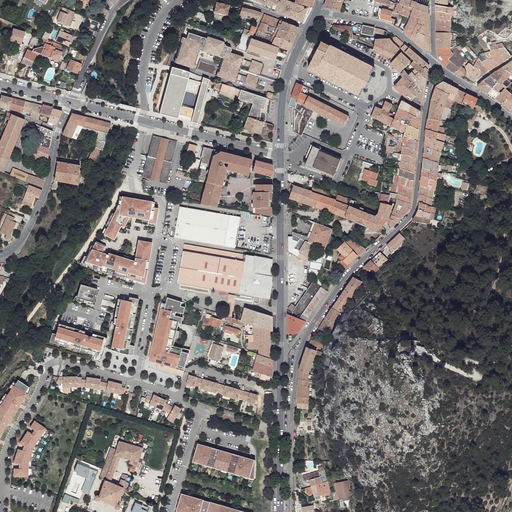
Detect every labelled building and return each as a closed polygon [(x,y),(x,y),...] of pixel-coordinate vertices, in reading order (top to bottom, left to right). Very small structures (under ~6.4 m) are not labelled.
[(278,13),(304,24),(312,8),(294,3),(287,0),(280,0),(280,1),(279,0),(248,0),(249,0),(274,11),(275,12),(278,13)] [(314,0),(295,0),(294,3),(312,8),(314,0)] [(343,2),(333,0),(326,0),(324,8),(340,11),(343,2)] [(409,0),(401,0),(400,4),(413,8),(416,9),(429,14),(428,7),(420,4),(415,2),(409,0)] [(201,6),(198,8),(199,8),(208,10),(212,10),(213,5),(216,5),(216,2),(213,2),(206,3),(201,6)] [(229,5),(216,2),(216,5),(214,12),(227,15),(229,5)] [(394,3),(392,2),(391,6),(389,11),(393,12),(394,13),(398,3),(394,3)] [(400,4),(398,3),(394,13),(395,13),(400,15),(404,17),(408,18),(409,15),(411,11),(412,10),(413,8),(400,4)] [(448,7),(436,5),(436,12),(450,14),(448,7)] [(75,12),(67,8),(65,12),(61,11),(56,20),(67,24),(71,15),(73,16),(75,12)] [(257,12),(242,8),(239,14),(240,15),(241,16),(242,16),(242,14),(247,15),(257,19),(257,20),(256,20),(256,23),(255,25),(257,25),(262,13),(257,12)] [(387,10),(380,8),(378,20),(383,21),(389,23),(393,25),(395,20),(391,18),(392,14),(393,12),(389,11),(387,10)] [(429,14),(416,9),(415,11),(413,13),(412,16),(429,21),(429,14)] [(450,14),(436,12),(436,20),(451,21),(451,16),(450,14)] [(193,16),(191,13),(184,19),(187,22),(193,17),(193,16)] [(272,18),(267,16),(264,24),(269,26),(272,18)] [(429,21),(412,16),(411,19),(404,31),(418,44),(424,48),(429,52),(429,21)] [(408,18),(404,17),(398,28),(404,31),(411,19),(408,18)] [(280,21),(272,18),(269,26),(277,28),(280,21)] [(451,21),(436,20),(437,33),(451,33),(451,29),(451,21)] [(299,28),(280,21),(277,28),(295,35),(299,28)] [(264,24),(261,23),(257,31),(292,43),(295,35),(277,28),(269,26),(264,24)] [(334,26),(334,25),(332,28),(356,40),(357,39),(358,37),(354,36),(352,27),(334,26)] [(375,28),(363,25),(361,33),(373,36),(375,28)] [(18,27),(14,26),(13,28),(10,40),(12,41),(12,43),(12,45),(13,45),(12,48),(9,48),(7,54),(8,55),(7,58),(9,59),(12,58),(17,60),(23,44),(28,46),(33,36),(34,34),(18,27)] [(249,33),(243,31),(243,32),(242,34),(246,35),(252,37),(255,29),(251,27),(249,33)] [(378,29),(376,28),(375,38),(383,38),(385,31),(378,29)] [(72,36),(60,31),(57,40),(69,45),(70,41),(72,36)] [(248,74),(247,78),(238,75),(240,71),(240,70),(241,66),(243,61),(244,58),(230,53),(232,50),(230,48),(226,46),(225,45),(224,45),(225,43),(208,37),(208,39),(189,33),(184,31),(181,41),(181,42),(184,42),(178,59),(176,58),(174,62),(194,69),(196,64),(195,64),(193,63),(198,50),(200,50),(223,58),(225,59),(220,73),(218,72),(216,77),(236,83),(237,80),(245,83),(244,86),(255,89),(259,78),(248,74)] [(292,43),(257,31),(254,38),(251,39),(271,45),(279,48),(288,51),(292,43)] [(451,33),(437,33),(437,41),(451,41),(451,33)] [(34,36),(33,36),(28,46),(32,48),(33,45),(35,46),(38,38),(35,36),(34,36)] [(405,44),(396,36),(393,38),(393,41),(394,43),(400,49),(405,44)] [(390,38),(375,39),(375,41),(373,49),(391,59),(397,53),(400,49),(393,42),(390,38)] [(32,49),(32,51),(36,52),(51,58),(51,57),(59,60),(63,50),(60,49),(62,45),(47,39),(46,43),(45,43),(44,47),(42,47),(32,49)] [(271,45),(251,39),(247,51),(258,54),(276,60),(279,48),(271,45)] [(375,67),(321,41),(319,46),(317,50),(316,51),(310,64),(307,69),(360,96),(361,94),(363,89),(364,89),(365,88),(365,89),(366,89),(366,88),(367,89),(367,87),(367,86),(368,86),(368,85),(370,81),(371,80),(371,79),(372,77),(371,76),(371,75),(373,70),(375,67)] [(451,41),(437,41),(437,49),(450,49),(451,41)] [(409,48),(405,44),(400,49),(403,51),(405,53),(409,48)] [(497,49),(497,50),(505,61),(511,56),(505,49),(503,44),(496,45),(497,49)] [(467,45),(465,47),(475,59),(477,57),(467,45)] [(450,49),(437,49),(439,61),(452,72),(464,76),(466,74),(464,69),(461,67),(463,63),(466,66),(469,63),(470,62),(466,59),(466,60),(458,53),(460,51),(456,47),(450,49)] [(419,56),(409,48),(405,53),(413,61),(414,62),(419,56)] [(31,52),(27,50),(21,63),(29,66),(31,67),(37,53),(36,52),(32,51),(31,52)] [(497,50),(489,52),(499,65),(505,61),(497,50)] [(402,52),(401,52),(399,55),(390,64),(400,73),(409,64),(411,61),(402,52)] [(489,52),(483,53),(494,68),(499,65),(489,52)] [(481,54),(478,58),(488,71),(494,68),(483,53),(481,54)] [(428,65),(419,56),(414,62),(423,69),(425,68),(428,69),(428,65)] [(475,63),(473,67),(479,72),(480,75),(488,71),(478,58),(477,61),(475,63)] [(81,64),(71,59),(67,69),(77,73),(81,64)] [(252,63),(243,61),(241,66),(250,69),(252,63)] [(414,62),(413,61),(410,65),(415,69),(425,79),(426,79),(428,69),(425,68),(423,69),(414,62)] [(261,65),(253,62),(252,63),(250,69),(249,73),(259,76),(262,67),(261,65)] [(466,66),(468,72),(471,76),(470,77),(473,79),(474,78),(475,80),(478,78),(480,75),(479,72),(473,67),(470,64),(469,63),(466,66)] [(511,64),(510,63),(503,67),(511,74),(511,64)] [(203,76),(191,72),(191,71),(185,69),(171,65),(170,69),(158,113),(178,118),(178,116),(191,120),(191,122),(197,123),(209,78),(204,76),(203,76)] [(503,67),(496,71),(506,79),(511,74),(503,67)] [(425,79),(415,69),(409,75),(423,91),(424,92),(425,84),(426,79),(425,79)] [(249,73),(240,70),(240,71),(248,74),(259,78),(259,76),(249,73)] [(409,75),(404,71),(401,74),(401,75),(401,76),(402,78),(412,91),(416,96),(421,104),(424,92),(423,91),(409,75)] [(496,71),(490,76),(497,82),(505,89),(511,83),(506,79),(496,71)] [(490,76),(483,81),(493,87),(497,82),(490,76)] [(412,91),(402,78),(394,87),(406,98),(412,91)] [(443,81),(436,86),(435,88),(449,94),(453,87),(454,86),(443,81)] [(483,81),(477,87),(488,94),(493,87),(483,81)] [(93,85),(87,82),(82,94),(89,96),(92,89),(91,89),(93,85)] [(493,87),(488,94),(494,98),(505,89),(497,82),(493,87)] [(303,86),(296,83),(291,97),(294,98),(297,100),(301,93),(303,86)] [(223,84),(222,84),(219,93),(234,98),(237,89),(223,84)] [(458,90),(453,87),(449,94),(448,97),(453,100),(458,90)] [(449,94),(435,88),(431,101),(444,107),(444,106),(446,101),(447,100),(448,97),(449,94)] [(237,89),(234,98),(238,99),(237,99),(252,104),(248,117),(259,121),(263,122),(265,123),(266,114),(267,105),(268,99),(237,89)] [(505,89),(494,98),(502,104),(511,94),(505,89)] [(466,94),(458,90),(453,100),(455,101),(462,104),(466,94)] [(416,96),(412,91),(406,98),(411,101),(416,96)] [(308,96),(301,93),(297,100),(296,102),(304,106),(308,96)] [(511,93),(511,94),(502,104),(510,111),(511,109),(511,93)] [(478,99),(466,94),(462,104),(473,109),(475,105),(478,99)] [(349,116),(309,95),(308,96),(304,106),(306,107),(314,111),(344,126),(349,116)] [(12,98),(2,96),(0,100),(0,106),(8,110),(9,108),(12,98)] [(297,100),(294,98),(291,97),(290,102),(289,106),(293,107),(295,108),(296,102),(297,100)] [(25,102),(12,98),(9,108),(22,113),(23,110),(25,102)] [(392,105),(385,101),(382,110),(384,110),(389,112),(392,105)] [(420,112),(402,101),(399,108),(407,113),(419,119),(420,112)] [(444,107),(431,101),(428,119),(440,121),(441,119),(444,107)] [(42,106),(25,102),(23,110),(31,113),(30,116),(38,120),(38,118),(40,113),(42,106)] [(293,132),(296,134),(300,135),(301,136),(302,134),(314,111),(306,107),(304,106),(296,102),(295,108),(293,107),(293,111),(293,117),(293,129),(293,132)] [(491,113),(475,105),(473,109),(473,110),(471,114),(475,116),(476,117),(478,112),(489,117),(491,114),(491,113)] [(52,109),(42,106),(40,113),(49,117),(52,109)] [(381,109),(375,107),(371,117),(379,121),(384,110),(382,110),(381,109)] [(399,108),(396,107),(392,114),(391,113),(390,117),(394,119),(399,108)] [(407,113),(399,108),(394,119),(403,123),(404,119),(406,116),(407,113)] [(62,111),(52,109),(49,117),(47,123),(52,125),(53,126),(54,126),(55,126),(56,125),(62,111)] [(389,112),(384,110),(379,121),(391,126),(394,119),(390,117),(391,113),(389,112)] [(25,120),(7,112),(4,122),(6,123),(7,119),(9,120),(0,141),(0,170),(3,172),(25,120)] [(88,118),(72,113),(62,135),(71,138),(77,126),(79,126),(100,131),(102,132),(99,142),(101,142),(105,143),(107,138),(109,138),(113,124),(91,119),(88,118)] [(419,119),(407,113),(406,116),(410,119),(409,121),(404,119),(403,123),(407,125),(418,130),(419,119)] [(471,124),(475,116),(471,114),(470,114),(464,126),(470,129),(472,124),(471,124)] [(496,117),(491,114),(489,117),(488,120),(493,123),(496,117)] [(259,121),(248,117),(243,129),(251,132),(259,134),(263,122),(259,121)] [(394,119),(391,126),(405,133),(407,125),(403,123),(394,119)] [(440,121),(428,119),(426,129),(437,133),(440,121)] [(442,121),(440,121),(437,133),(445,135),(449,123),(448,122),(444,122),(442,121)] [(259,134),(251,132),(250,134),(259,137),(260,137),(261,137),(261,136),(265,123),(263,122),(259,134)] [(418,130),(407,125),(405,133),(403,137),(417,141),(418,130)] [(52,131),(41,127),(39,133),(35,143),(31,141),(27,152),(35,156),(40,157),(46,160),(48,161),(50,146),(53,132),(52,131)] [(437,133),(426,129),(425,137),(436,140),(437,133)] [(445,135),(437,133),(436,140),(444,143),(445,135)] [(166,183),(170,167),(177,141),(153,134),(147,160),(142,176),(166,183)] [(417,141),(403,137),(403,140),(402,147),(416,151),(417,141)] [(436,140),(425,137),(424,147),(440,152),(444,143),(436,140)] [(400,139),(399,139),(398,143),(397,143),(396,148),(394,148),(394,149),(393,153),(394,154),(402,155),(402,147),(403,140),(400,139)] [(196,145),(188,143),(186,150),(186,151),(193,154),(196,145)] [(341,158),(311,145),(305,158),(307,159),(305,166),(317,171),(316,172),(320,174),(320,172),(334,178),(336,173),(335,172),(341,158)] [(247,175),(249,171),(250,165),(252,159),(203,147),(200,158),(201,158),(196,179),(206,182),(205,185),(222,189),(225,177),(226,175),(227,170),(231,171),(236,172),(247,175)] [(416,151),(402,147),(402,155),(416,159),(416,151)] [(440,152),(424,147),(423,154),(439,158),(440,152)] [(439,158),(423,154),(423,158),(438,163),(439,158)] [(416,159),(402,155),(401,158),(401,161),(415,166),(416,159)] [(199,160),(191,157),(187,169),(195,172),(199,160)] [(438,163),(423,158),(422,168),(437,173),(438,163)] [(272,165),(255,160),(253,166),(252,172),(260,174),(272,177),(272,165)] [(415,166),(401,161),(401,165),(400,169),(414,174),(415,166)] [(80,165),(57,162),(54,180),(77,184),(80,165)] [(400,169),(391,167),(390,173),(394,173),(394,176),(399,177),(400,169)] [(376,183),(379,171),(364,168),(361,180),(376,183)] [(437,173),(422,168),(421,177),(436,182),(436,177),(437,173)] [(414,174),(400,169),(399,177),(413,181),(414,174)] [(42,180),(29,175),(26,182),(41,187),(42,180)] [(413,181),(399,177),(398,184),(399,184),(412,189),(413,181)] [(436,182),(421,177),(420,186),(433,191),(434,191),(435,184),(436,182)] [(469,184),(463,182),(461,189),(468,191),(469,184)] [(412,189),(399,184),(399,188),(398,191),(398,195),(411,199),(412,189)] [(42,191),(29,185),(21,203),(31,207),(35,197),(38,198),(42,191)] [(222,189),(205,185),(200,204),(218,207),(219,199),(221,192),(222,189)] [(272,185),(255,185),(255,192),(253,192),(253,207),(256,207),(255,213),(272,217),(272,207),(270,207),(270,204),(271,200),(272,200),(272,185)] [(433,191),(420,186),(419,194),(432,199),(433,191)] [(384,195),(380,194),(379,200),(389,203),(389,198),(389,196),(384,195)] [(432,199),(419,194),(418,202),(419,203),(431,207),(432,199)] [(411,199),(398,195),(397,200),(410,204),(411,199)] [(116,210),(104,235),(114,240),(122,227),(125,228),(129,217),(148,220),(148,223),(156,224),(158,208),(154,207),(155,202),(120,196),(116,210)] [(410,204),(397,200),(396,205),(409,209),(410,204)] [(354,208),(349,207),(345,218),(377,230),(382,226),(388,220),(392,206),(381,203),(378,214),(375,217),(365,213),(363,212),(359,210),(354,208)] [(431,207),(419,203),(418,210),(429,214),(431,207)] [(409,209),(396,205),(392,215),(400,218),(409,209)] [(180,207),(174,237),(236,248),(240,217),(180,207)] [(433,207),(431,207),(429,214),(429,218),(430,219),(433,219),(434,215),(436,216),(438,210),(435,209),(436,208),(433,207)] [(429,214),(418,210),(415,216),(429,218),(429,214)] [(14,217),(8,214),(0,229),(0,231),(6,234),(4,237),(7,238),(9,238),(16,222),(13,220),(14,217)] [(400,218),(392,215),(387,222),(391,227),(400,218)] [(429,218),(415,216),(412,222),(429,224),(430,219),(429,218)] [(317,223),(314,222),(308,237),(309,237),(310,238),(317,223)] [(333,230),(317,223),(310,238),(309,237),(308,242),(316,245),(317,246),(325,248),(333,230)] [(292,236),(288,236),(288,251),(297,257),(299,253),(298,252),(299,251),(305,241),(308,242),(309,237),(308,237),(292,232),(292,236)] [(405,239),(399,233),(388,244),(394,250),(400,244),(405,239)] [(345,269),(365,249),(349,239),(345,242),(336,249),(342,255),(338,258),(342,260),(339,263),(345,269)] [(153,243),(138,240),(135,261),(109,253),(108,255),(103,253),(105,247),(95,243),(84,263),(94,269),(145,284),(153,243)] [(308,242),(305,241),(299,251),(309,257),(316,245),(308,242)] [(246,255),(185,244),(178,283),(181,284),(209,288),(240,294),(246,255)] [(309,257),(311,257),(317,246),(316,245),(309,257)] [(299,253),(297,257),(306,261),(309,257),(299,251),(298,252),(299,253)] [(321,251),(318,258),(322,258),(321,263),(323,263),(326,255),(325,251),(321,251)] [(388,260),(380,252),(371,261),(379,269),(388,260)] [(272,259),(246,255),(240,294),(254,296),(270,299),(272,287),(272,259)] [(311,257),(309,257),(311,258),(311,262),(308,275),(310,275),(318,276),(323,263),(321,263),(322,258),(318,258),(311,257)] [(379,269),(371,261),(363,268),(367,272),(372,277),(379,269)] [(318,276),(310,275),(313,282),(321,286),(322,286),(318,276)] [(361,283),(353,277),(348,284),(354,289),(356,290),(361,283)] [(321,286),(313,282),(295,307),(292,312),(300,317),(321,286)] [(97,289),(81,284),(78,296),(76,296),(74,300),(84,303),(85,300),(94,303),(97,289)] [(209,288),(181,284),(180,288),(186,289),(208,294),(209,288)] [(354,289),(348,284),(338,300),(344,304),(351,296),(354,289)] [(327,290),(321,286),(300,317),(305,320),(315,306),(327,290)] [(240,296),(229,294),(227,302),(231,302),(229,316),(232,317),(235,300),(254,302),(254,296),(240,294),(240,296)] [(111,350),(128,355),(133,355),(135,346),(130,345),(139,299),(125,296),(123,300),(118,299),(113,324),(116,325),(111,350)] [(158,364),(183,371),(186,362),(190,350),(183,348),(173,346),(175,338),(178,338),(179,331),(176,331),(178,324),(181,324),(182,318),(174,316),(176,312),(183,313),(184,307),(180,306),(181,302),(167,298),(166,304),(162,303),(151,348),(148,361),(158,364)] [(344,304),(338,300),(332,309),(338,313),(344,304)] [(265,314),(245,307),(241,321),(245,322),(270,331),(273,332),(273,316),(267,315),(265,314)] [(338,313),(332,309),(325,319),(332,323),(338,313)] [(292,312),(293,316),(305,321),(305,320),(300,317),(292,312)] [(293,316),(288,313),(288,333),(298,333),(306,321),(305,321),(293,316)] [(229,316),(225,315),(224,319),(245,326),(245,322),(241,321),(232,317),(229,316)] [(222,320),(211,317),(210,319),(209,325),(219,328),(222,320)] [(325,319),(318,329),(322,332),(329,335),(330,333),(333,329),(332,329),(334,325),(334,324),(332,323),(325,319)] [(108,338),(55,322),(50,342),(93,355),(92,358),(93,361),(101,363),(105,349),(105,348),(108,338)] [(270,331),(245,322),(245,326),(245,327),(245,335),(248,335),(248,338),(248,341),(249,344),(254,344),(253,338),(257,338),(257,336),(270,336),(270,331)] [(241,331),(227,326),(225,332),(231,334),(232,333),(239,335),(241,331)] [(254,344),(249,344),(249,348),(259,349),(270,349),(270,343),(257,343),(257,338),(253,338),(254,344)] [(321,343),(312,339),(306,347),(316,350),(318,351),(319,351),(321,343)] [(224,347),(214,344),(209,358),(219,361),(224,347)] [(316,350),(306,347),(303,359),(312,362),(316,350)] [(270,349),(259,349),(259,353),(270,357),(270,349)] [(399,354),(406,366),(412,362),(405,350),(399,354)] [(259,354),(257,354),(253,370),(262,373),(272,376),(272,359),(259,354)] [(312,362),(303,359),(299,371),(308,374),(312,362)] [(183,371),(158,364),(157,368),(182,376),(183,371)] [(308,374),(299,371),(298,381),(312,382),(311,380),(308,380),(308,374)] [(200,378),(189,375),(186,386),(194,388),(194,386),(198,387),(200,378)] [(77,377),(70,378),(70,388),(77,388),(77,387),(81,388),(81,381),(77,380),(77,377)] [(59,378),(57,384),(63,384),(63,388),(70,388),(70,378),(59,378)] [(86,381),(81,381),(81,388),(85,388),(84,389),(91,389),(93,379),(86,378),(86,381)] [(211,381),(200,378),(198,387),(201,388),(201,390),(209,392),(211,381)] [(101,380),(93,379),(91,389),(98,390),(102,391),(104,384),(100,383),(101,380)] [(29,388),(18,380),(0,405),(0,435),(28,395),(26,395),(29,388)] [(222,385),(211,381),(209,392),(216,394),(216,393),(220,394),(222,385)] [(107,385),(104,384),(102,391),(105,391),(105,392),(112,394),(115,384),(108,382),(107,385)] [(122,386),(115,384),(112,394),(119,396),(119,395),(123,396),(125,389),(121,389),(122,386)] [(233,388),(222,385),(220,394),(223,394),(223,396),(231,398),(233,388)] [(309,387),(297,386),(297,398),(308,399),(309,387)] [(244,391),(233,388),(231,398),(238,400),(238,399),(242,400),(244,391)] [(258,395),(244,391),(242,400),(248,401),(248,402),(257,405),(258,395)] [(160,397),(154,395),(152,397),(147,396),(144,402),(148,404),(155,407),(160,397)] [(167,401),(160,397),(155,407),(161,411),(161,410),(165,413),(170,405),(166,403),(167,401)] [(170,405),(165,413),(169,415),(167,419),(173,423),(181,409),(175,405),(174,407),(170,405)] [(45,429),(34,422),(30,428),(35,432),(34,434),(39,437),(45,429)] [(33,436),(28,432),(23,438),(34,445),(39,437),(34,434),(33,436)] [(34,445),(23,438),(20,444),(25,448),(24,449),(30,451),(34,445)] [(111,448),(99,478),(105,480),(100,495),(98,495),(97,495),(95,495),(94,496),(95,498),(95,499),(97,499),(98,498),(115,505),(115,506),(115,507),(116,508),(117,507),(118,507),(119,505),(118,504),(117,503),(116,503),(116,502),(128,475),(123,474),(119,484),(118,484),(117,484),(117,485),(110,482),(120,455),(130,459),(129,464),(132,465),(129,471),(134,472),(138,462),(140,458),(142,453),(143,448),(120,441),(116,450),(111,448)] [(256,461),(198,444),(192,462),(255,479),(256,461)] [(24,451),(18,449),(16,456),(29,459),(30,451),(24,449),(24,451)] [(29,459),(16,456),(14,464),(21,465),(20,468),(27,468),(29,459)] [(98,472),(77,464),(74,472),(77,472),(77,474),(87,479),(81,492),(88,494),(98,472)] [(323,467),(318,468),(319,472),(303,477),(304,481),(310,480),(311,486),(322,483),(327,482),(324,472),(323,471),(323,467)] [(20,470),(14,469),(13,477),(21,478),(21,476),(27,477),(27,468),(20,468),(20,470)] [(344,481),(333,484),(337,498),(340,497),(348,496),(349,495),(348,491),(347,492),(344,481)] [(322,483),(311,486),(313,492),(315,497),(324,496),(324,497),(325,501),(328,500),(327,498),(327,496),(331,495),(327,482),(322,483)] [(79,499),(65,494),(62,502),(68,504),(70,500),(77,503),(79,499)] [(244,511),(183,495),(178,511),(244,511)] [(150,511),(152,507),(134,501),(129,511),(150,511)] [(308,501),(298,501),(297,511),(317,511),(316,505),(308,506),(308,501)]
